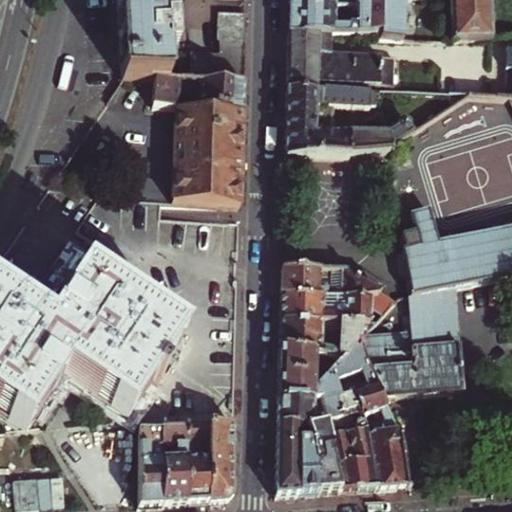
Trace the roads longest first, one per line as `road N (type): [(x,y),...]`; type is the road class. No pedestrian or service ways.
road 1 (residential): [(264,0),(249,511)]
road 2 (residential): [(0,208),(29,132),(61,0)]
